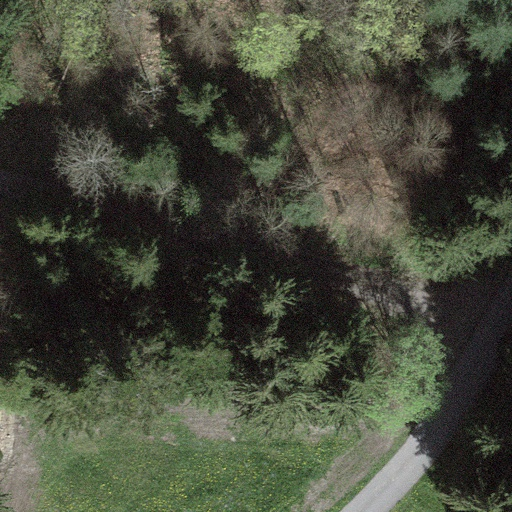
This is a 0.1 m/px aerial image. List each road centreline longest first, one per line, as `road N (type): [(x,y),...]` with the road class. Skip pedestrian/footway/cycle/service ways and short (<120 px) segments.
road 1 (track): [(0,187),(377,284),(511,330)]
road 2 (unclassified): [(361,511),(409,464),(511,331)]
